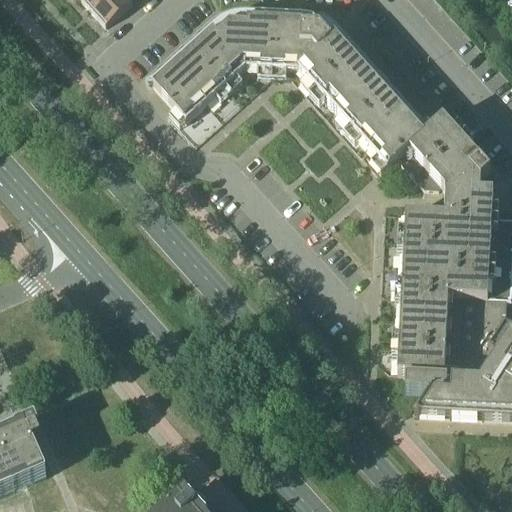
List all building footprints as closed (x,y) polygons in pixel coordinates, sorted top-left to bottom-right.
[(77,0),(91,15),(107,0),(77,0)] [(125,0),(107,0),(91,15),(106,32),(133,8),(125,0)] [(398,166),(409,156),(430,139),(342,41),(335,34),(326,28),(318,24),(308,22),(249,19),(241,19),(234,20),(228,23),(230,30),(220,39),(217,36),(155,92),(188,128),(247,75),(301,79),(388,175),(398,166)] [(430,139),(409,156),(442,192),(447,198),(447,202),(446,223),(407,221),(399,381),(410,382),(435,383),(445,383),(449,304),(507,307),(511,307),(511,226),(493,226),(494,203),(495,199),(491,199),(492,179),(444,126),(430,139)] [(439,195),(442,192),(409,156),(398,166),(424,194),(439,195)] [(507,307),(449,304),(445,383),(435,383),(410,382),(410,385),(406,385),(405,398),(421,398),(428,399),(414,421),(511,426),(511,334),(505,333),(507,307)] [(0,501),(18,494),(46,481),(32,449),(37,447),(24,418),(0,428),(0,430),(4,441),(0,442),(0,501)] [(206,511),(207,511),(206,506),(203,502),(199,499),(194,497),(189,497),(184,499),(169,511),(206,511)]
